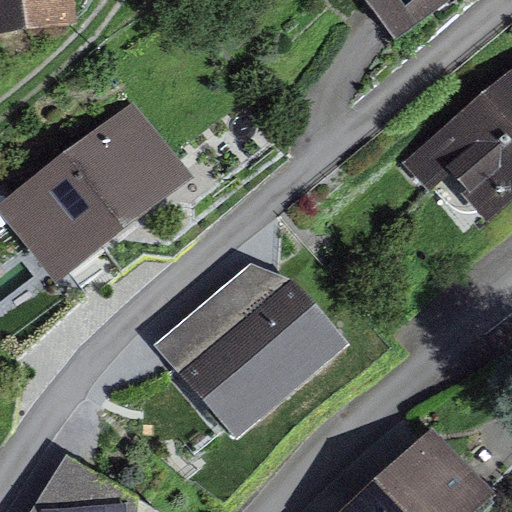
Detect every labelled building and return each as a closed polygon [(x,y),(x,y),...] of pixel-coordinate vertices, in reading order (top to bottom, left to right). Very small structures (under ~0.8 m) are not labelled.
[(70,0),(0,0),(0,48),(75,38),(70,0)] [(355,0),(392,50),(460,0),(355,0)] [(511,80),(406,169),(426,192),(444,177),(491,232),(511,214),(511,80)] [(136,111),(0,209),(0,217),(54,292),(194,191),(136,111)] [(254,270),(153,352),(234,453),(347,362),(288,289),(254,270)] [(429,438),(350,511),(487,511),(493,506),(429,438)] [(137,511),(67,468),(39,511),(137,511)]
